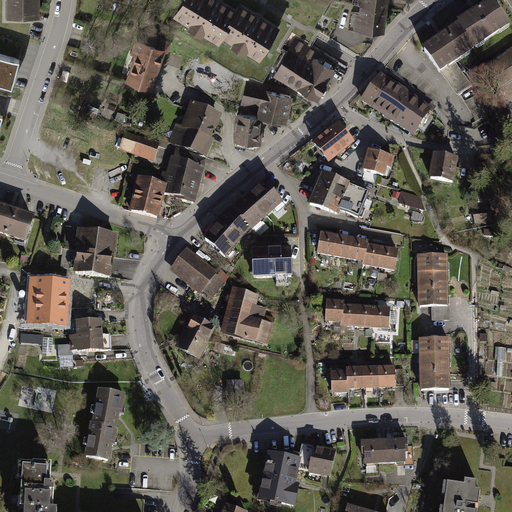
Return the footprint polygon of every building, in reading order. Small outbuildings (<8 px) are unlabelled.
[(8,0),(9,16),(39,16),(39,0),(8,0)] [(221,36),(225,30),(236,11),(218,0),(184,0),(178,10),(194,20),(192,23),(204,30),(206,27),(221,36)] [(507,24),(493,2),(460,24),(460,25),(474,46),(483,40),(483,41),(499,31),(498,30),(507,24)] [(278,27),(240,4),(236,11),(225,30),(237,37),(235,41),(247,48),(249,45),(262,53),(278,27)] [(383,30),(386,8),(364,5),(363,13),(351,12),(349,28),(356,29),(357,26),(383,30)] [(475,47),(474,46),(460,25),(425,51),(440,72),(442,71),(447,67),(447,66),(465,53),(466,54),(475,47)] [(170,42),(161,39),(159,47),(137,40),(133,51),(137,53),(128,80),(151,87),(164,49),(167,50),(170,42)] [(318,52),(296,39),(287,52),(284,50),(274,67),(284,73),(282,77),(286,79),(287,75),(299,83),(298,86),(317,97),(339,61),(320,49),(318,52)] [(511,50),(487,67),(500,87),(511,79),(511,50)] [(0,82),(13,86),(21,59),(0,53),(0,82)] [(454,61),(447,67),(442,71),(459,95),(472,86),(454,61)] [(474,68),(467,73),(475,84),(478,82),(474,68)] [(391,84),(381,77),(363,101),(373,108),(391,84)] [(267,87),(247,83),(244,100),(262,104),(259,116),(262,119),(271,120),(272,116),(285,119),(291,95),(266,90),(267,87)] [(391,84),(373,108),(414,135),(430,110),(413,98),(391,84)] [(210,111),(192,103),(187,117),(191,119),(190,121),(180,117),(176,126),(211,139),(220,117),(209,114),(210,111)] [(258,146),(262,119),(259,116),(237,113),(235,125),(236,144),(255,148),(258,146)] [(338,122),(313,142),(329,163),(355,143),(338,122)] [(203,156),(211,139),(176,126),(170,143),(175,146),(203,156)] [(140,140),(126,135),(123,146),(137,151),(140,140)] [(158,146),(140,140),(137,151),(154,157),(158,146)] [(393,158),(367,150),(361,171),(383,177),(386,167),(390,168),(393,158)] [(457,159),(435,155),(431,179),(453,182),(457,159)] [(202,169),(173,157),(169,174),(163,173),(160,184),(165,186),(163,194),(171,196),(171,198),(193,204),(202,169)] [(491,164),(477,164),(477,173),(491,173),(491,164)] [(358,218),(369,193),(323,173),(310,205),(336,215),(339,209),(358,218)] [(165,186),(160,184),(140,179),(137,190),(162,197),(163,194),(165,186)] [(284,202),(265,181),(234,208),(251,229),(253,230),(284,202)] [(162,197),(137,190),(134,201),(159,207),(162,197)] [(421,197),(401,192),(397,204),(425,211),(421,197)] [(159,207),(134,201),(132,212),(157,218),(159,207)] [(486,202),(471,206),(476,224),(490,220),(486,202)] [(0,207),(0,236),(25,244),(33,218),(0,207)] [(204,239),(226,258),(251,229),(234,208),(233,207),(226,213),(226,214),(204,239)] [(79,229),(72,273),(110,279),(117,235),(79,229)] [(339,235),(322,232),(318,254),(335,257),(339,235)] [(354,238),(339,235),(335,257),(350,260),(354,238)] [(369,241),(354,238),(350,260),(365,263),(368,244),(369,241)] [(384,247),(368,244),(365,263),(364,266),(380,269),(384,247)] [(399,250),(384,247),(380,269),(395,272),(399,250)] [(273,248),(253,249),(254,278),(277,277),(277,286),(289,286),(289,277),(293,277),(292,248),(273,248)] [(223,281),(187,252),(174,268),(211,297),(223,281)] [(419,257),(419,273),(445,272),(445,264),(446,264),(446,256),(419,257)] [(445,272),(419,273),(420,308),(446,307),(446,297),(447,297),(447,281),(445,281),(445,272)] [(29,281),(27,324),(64,326),(65,305),(66,282),(29,281)] [(235,290),(224,334),(267,345),(274,319),(263,316),(265,309),(255,307),(257,296),(235,290)] [(327,303),(326,322),(341,323),(344,304),(327,303)] [(341,326),(357,327),(358,308),(343,307),(341,326)] [(447,307),(446,307),(433,307),(433,321),(447,320),(447,307)] [(357,327),(373,328),(374,309),(358,308),(357,327)] [(389,329),(390,310),(374,309),(373,328),(389,329)] [(186,333),(206,344),(214,329),(194,319),(190,326),(187,324),(183,331),(186,333)] [(102,321),(75,322),(76,336),(69,337),(70,352),(77,352),(77,354),(104,352),(103,351),(111,350),(110,335),(103,336),(102,321)] [(337,332),(338,322),(324,322),(324,331),(337,332)] [(206,344),(186,333),(179,347),(198,358),(206,344)] [(43,336),(21,335),(20,344),(42,345),(43,336)] [(45,350),(53,351),(54,338),(46,337),(45,350)] [(421,340),(421,356),(447,355),(447,347),(448,347),(448,340),(433,340),(421,340)] [(447,355),(421,356),(421,372),(422,391),(448,390),(448,381),(449,381),(449,364),(447,364),(447,355)] [(364,390),(379,390),(378,367),(364,368),(364,390)] [(396,369),(396,367),(393,367),(378,367),(379,390),(397,389),(397,388),(396,369)] [(350,391),(364,390),(364,368),(361,368),(347,368),(347,372),(347,383),(350,383),(350,391)] [(332,373),(332,395),(350,394),(350,391),(350,383),(347,383),(347,372),(334,373),(332,373)] [(12,375),(9,404),(33,406),(36,378),(12,375)] [(243,385),(228,385),(228,407),(243,407),(243,385)] [(89,427),(84,460),(110,464),(115,433),(117,433),(124,397),(98,393),(92,427),(89,427)] [(407,443),(364,445),(366,469),(409,467),(407,443)] [(288,460),(267,456),(259,503),(294,509),(298,485),(299,475),(332,481),(336,455),(303,450),(301,457),(288,454),(288,460)] [(55,511),(56,511),(52,511),(54,488),(48,488),(50,465),(32,463),(32,465),(18,464),(17,480),(21,480),(19,508),(23,509),(23,511),(55,511)] [(475,511),(476,507),(478,507),(480,492),(476,492),(478,483),(465,481),(464,487),(448,484),(447,487),(450,488),(449,498),(446,498),(444,511),(446,511),(475,511)]
